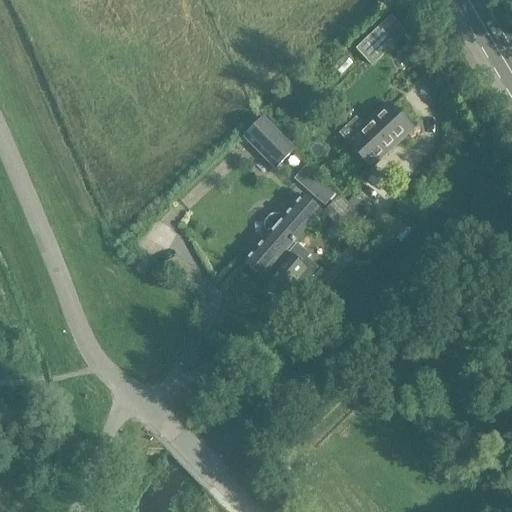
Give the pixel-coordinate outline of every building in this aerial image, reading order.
[(390,19),(355,52),(371,69),(406,36),(390,19)] [(408,45),(393,52),(401,68),(416,61),(408,45)] [(344,59),(333,70),(342,78),(352,67),(344,59)] [(356,116),(337,133),(368,167),(413,128),(390,103),(365,126),(356,116)] [(274,171),(294,151),(262,118),(242,138),(274,171)] [(243,262),(264,282),(286,257),(283,254),(320,212),(301,195),(281,218),(278,215),(274,215),(270,216),(264,222),(264,227),(265,231),(268,234),(243,262)] [(348,204),(339,195),(323,212),(346,234),(362,217),(357,212),(348,204)] [(353,199),(348,204),(357,212),(362,207),(353,199)] [(145,238),(166,250),(176,232),(156,220),(145,238)] [(296,245),(286,257),(264,282),(287,302),(317,268),(307,259),(309,257),(308,256),(296,245)]
